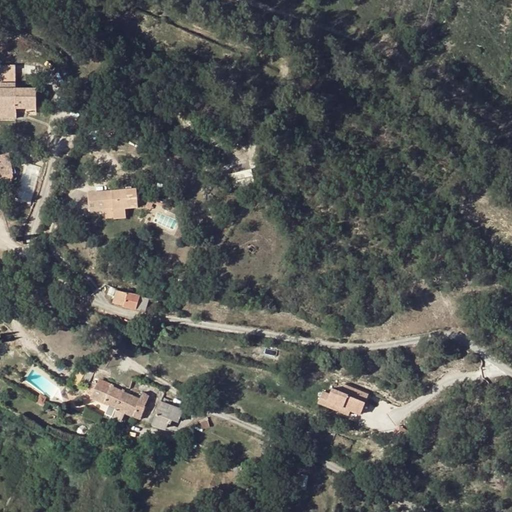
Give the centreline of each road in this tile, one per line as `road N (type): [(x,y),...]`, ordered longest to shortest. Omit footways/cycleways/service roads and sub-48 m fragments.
road 1 (residential): [(0,232),(56,277),(116,309),(338,346),(452,338),(511,371)]
road 2 (residential): [(430,511),(198,405)]
